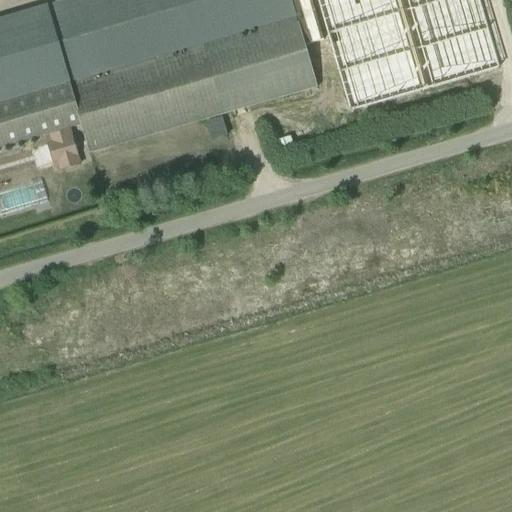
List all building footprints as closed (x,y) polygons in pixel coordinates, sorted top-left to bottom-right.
[(316,88),(298,25),(290,0),(69,0),(47,6),(48,8),(0,21),(0,149),(49,135),(69,129),(80,126),(88,154),(205,120),(221,116),(316,88)] [(477,0),(316,0),(349,112),(498,69),(477,0)] [(221,116),(205,120),(211,139),(226,135),(221,116)] [(52,143),(48,144),(53,164),(57,162),(60,171),(80,166),(69,129),(49,135),(52,143)] [(289,135),(274,140),(277,150),(292,145),(289,135)]
